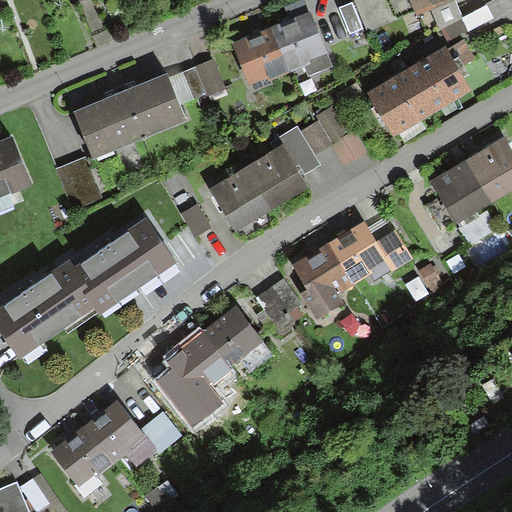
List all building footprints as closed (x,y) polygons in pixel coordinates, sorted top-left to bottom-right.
[(352,0),(333,9),(348,43),(428,7),(437,27),(462,16),(454,0),(352,0)] [(312,9),(230,41),(247,84),(329,52),(312,9)] [(466,85),(440,44),(367,90),(393,131),(466,85)] [(214,60),(184,72),(195,98),(224,86),(214,60)] [(168,73),(73,113),(92,158),(187,119),(168,73)] [(317,121),(300,132),(315,156),(348,134),(329,104),(313,114),(317,121)] [(11,134),(0,138),(0,197),(32,184),(11,134)] [(511,143),(506,134),(468,156),(494,199),(511,188),(511,143)] [(285,136),(249,159),(277,202),(313,179),(285,136)] [(85,156),(56,168),(74,211),(102,199),(85,156)] [(494,199),(468,156),(428,180),(454,223),(494,199)] [(249,159),(206,187),(234,230),(277,202),(249,159)] [(195,203),(179,214),(194,237),(211,226),(195,203)] [(64,257),(0,302),(0,330),(18,356),(93,303),(100,313),(177,259),(145,214),(71,267),(64,257)] [(364,218),(330,240),(354,277),(357,277),(368,270),(374,279),(409,256),(393,231),(379,240),(364,218)] [(354,277),(330,240),(293,264),(311,291),(304,295),(321,320),(340,308),(331,293),(354,277)] [(427,263),(416,269),(426,287),(437,280),(427,263)] [(301,321),(293,310),(301,305),(283,280),(261,296),(287,331),(301,321)] [(235,304),(202,331),(230,365),(264,338),(235,304)] [(230,365),(202,331),(166,359),(174,368),(157,382),(192,427),(223,403),(207,383),(230,365)] [(114,398),(80,426),(112,464),(127,452),(137,465),(157,449),(141,430),(114,398)] [(163,412),(141,430),(157,449),(160,454),(183,435),(163,412)] [(112,464),(80,426),(48,452),(79,491),(112,464)] [(45,470),(22,485),(40,511),(64,511),(70,508),(45,470)] [(0,511),(30,511),(18,482),(0,489),(0,511)]
